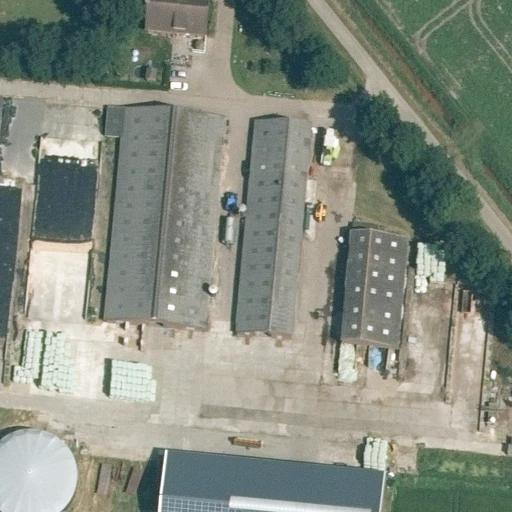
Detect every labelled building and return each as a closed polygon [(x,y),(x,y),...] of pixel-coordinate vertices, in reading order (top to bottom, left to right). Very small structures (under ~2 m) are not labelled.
[(149,15),(147,34),(206,39),(209,3),(181,0),(149,0),(149,10),(147,10),(146,15),(149,15)] [(122,141),(105,325),(204,334),(224,122),(125,113),(108,111),(105,140),(122,141)] [(256,125),(236,337),(291,342),(311,130),(256,125)] [(351,237),(341,347),(397,352),(406,242),(351,237)] [(346,468),(347,436),(325,436),(324,468),(346,468)] [(75,497),(76,489),(77,480),(75,471),(73,463),(68,456),(62,449),(55,444),(48,440),(39,437),(30,437),(22,437),(14,440),(6,443),(0,447),(0,511),(66,511),(67,511),(71,504),(75,497)] [(381,511),(385,480),(167,459),(161,511),(381,511)] [(144,511),(146,501),(115,496),(112,511),(144,511)]
